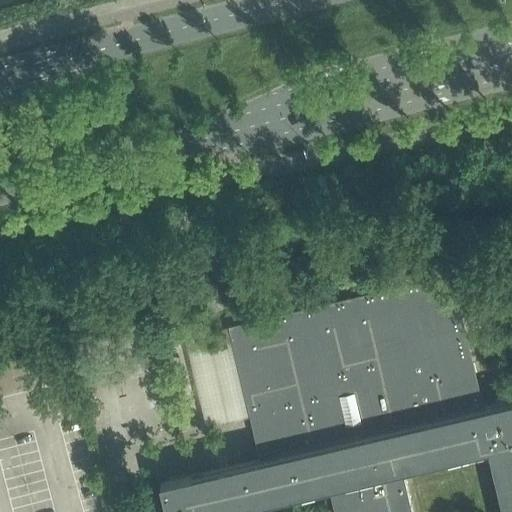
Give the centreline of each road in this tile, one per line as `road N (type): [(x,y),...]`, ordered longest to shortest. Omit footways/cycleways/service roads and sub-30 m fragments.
road 1 (secondary): [(0,192),(511,57)]
road 2 (secondary): [(289,0),(0,77)]
